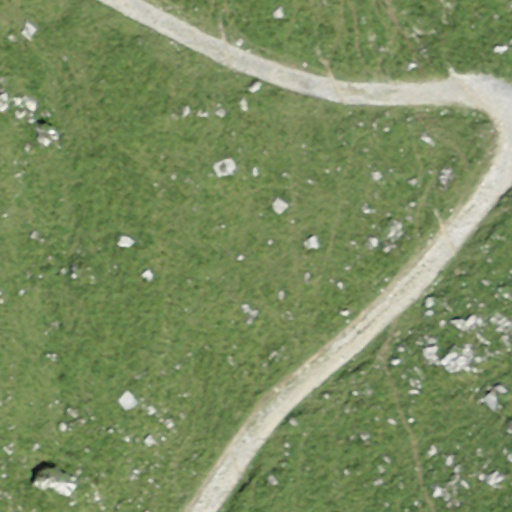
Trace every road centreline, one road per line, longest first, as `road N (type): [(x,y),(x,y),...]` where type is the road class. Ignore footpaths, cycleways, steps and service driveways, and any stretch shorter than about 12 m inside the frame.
road 1 (track): [(203,511),(291,394),(417,279),(511,164)]
road 2 (track): [(511,122),(487,99),(342,92),(241,64),(118,0)]
